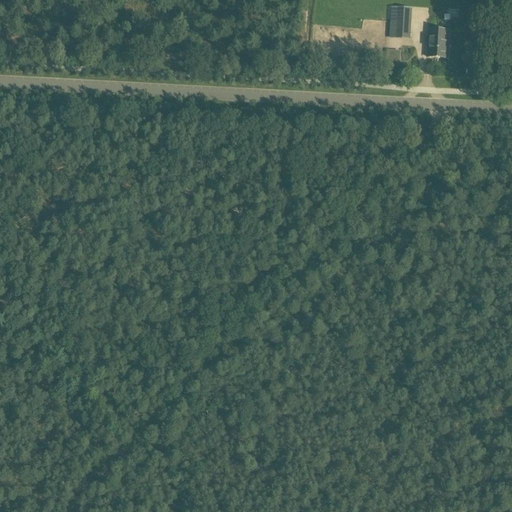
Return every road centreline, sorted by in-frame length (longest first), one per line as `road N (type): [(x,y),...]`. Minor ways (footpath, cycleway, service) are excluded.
road 1 (track): [(433,90),(432,127),(411,159),(66,511)]
road 2 (primary): [(511,109),(0,82)]
road 3 (track): [(311,0),(305,47),(291,63),(0,44)]
road 4 (track): [(0,298),(51,318),(162,415)]
